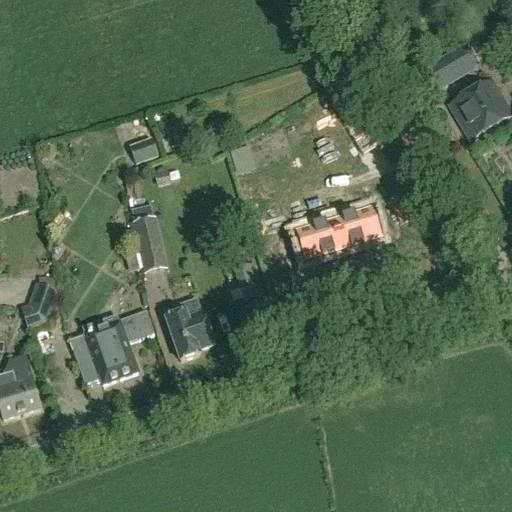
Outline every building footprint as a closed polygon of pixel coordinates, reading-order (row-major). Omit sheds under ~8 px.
[(451,109),(472,144),(511,121),(490,86),(451,109)] [(388,147),(356,93),(333,108),(365,161),(388,147)] [(137,144),(161,135),(156,122),(132,131),(137,144)] [(150,143),(128,151),(135,168),(157,160),(150,143)] [(162,171),(164,181),(187,175),(185,165),(162,171)] [(310,184),(278,190),(282,207),(313,202),(310,184)] [(381,242),(370,204),(354,209),(357,220),(314,233),(311,223),(295,227),(307,265),(338,256),(336,250),(348,246),(350,252),(381,242)] [(135,215),(137,227),(135,227),(144,277),(146,277),(142,259),(163,255),(157,224),(155,224),(152,212),(135,215)] [(45,326),(58,294),(42,287),(34,306),(25,309),(31,330),(45,326)] [(167,323),(182,365),(201,358),(199,354),(214,348),(203,316),(201,317),(197,304),(182,309),(185,317),(167,323)] [(128,349),(128,347),(154,338),(146,315),(121,324),(122,326),(109,331),(107,325),(86,333),(88,339),(70,345),(86,390),(102,384),(104,389),(138,376),(133,361),(135,360),(130,349),(128,349)] [(33,384),(26,360),(10,364),(5,379),(9,392),(0,394),(0,412),(3,424),(41,413),(32,385),(33,384)]
